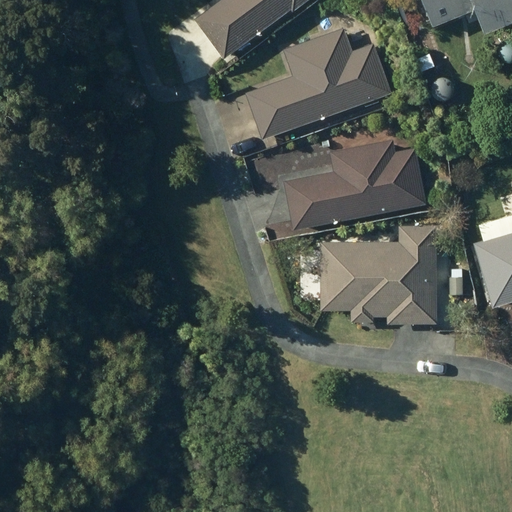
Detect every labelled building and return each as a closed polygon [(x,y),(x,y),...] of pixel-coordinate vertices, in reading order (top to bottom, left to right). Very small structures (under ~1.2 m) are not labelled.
[(212,0),(190,17),(219,58),(284,10),(286,12),(303,0),(212,0)] [(511,0),(419,0),(428,24),(472,7),(481,31),(511,18),(511,0)] [(257,139),(387,93),(376,64),(374,65),(366,45),(349,51),(340,28),(279,50),(287,74),(239,91),(257,139)] [(328,170),(278,179),(287,228),(421,204),(410,148),(391,151),(390,147),(389,140),(370,143),(345,148),(325,151),(328,170)] [(511,184),(507,186),(511,202),(511,210),(470,223),(476,242),(467,245),(486,308),(509,301),(511,308),(511,184)] [(438,327),(437,225),(402,225),(402,245),(321,245),(321,314),(351,314),(351,325),(375,325),(375,320),(388,320),(388,327),(438,327)]
